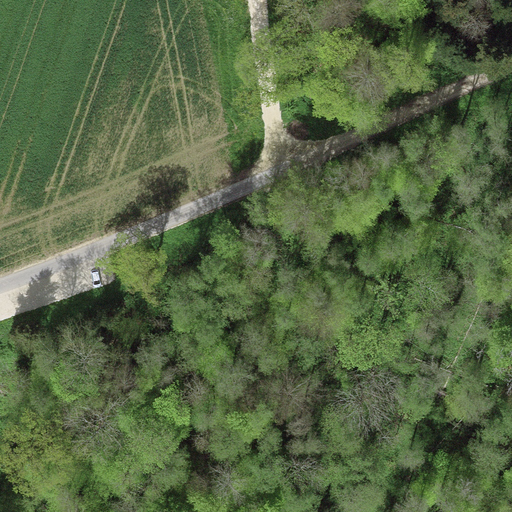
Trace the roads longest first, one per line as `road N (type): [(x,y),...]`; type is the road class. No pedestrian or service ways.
road 1 (track): [(96,245),(511,62)]
road 2 (track): [(260,0),(278,166)]
